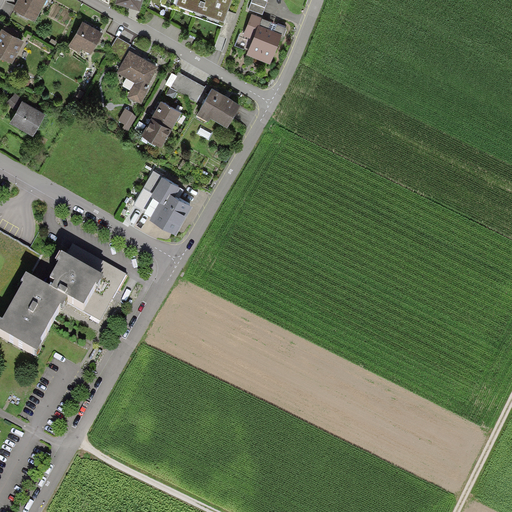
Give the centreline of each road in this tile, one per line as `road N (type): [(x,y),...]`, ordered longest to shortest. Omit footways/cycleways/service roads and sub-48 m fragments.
road 1 (residential): [(178,260),(31,511)]
road 2 (residential): [(272,102),(89,0)]
road 3 (residential): [(0,161),(178,260)]
road 4 (residential): [(272,102),(178,260)]
road 5 (track): [(213,511),(70,441)]
road 6 (track): [(453,511),(511,392)]
